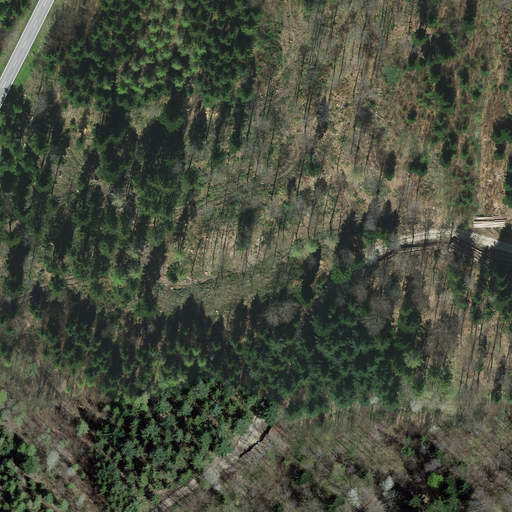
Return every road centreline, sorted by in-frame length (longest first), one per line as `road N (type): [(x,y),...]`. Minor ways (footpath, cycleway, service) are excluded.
road 1 (track): [(156,511),(248,439),(314,314),(350,270),(412,240),(463,236),(511,250)]
road 2 (track): [(254,429),(322,409),(511,402)]
road 3 (track): [(456,402),(436,442),(363,511)]
